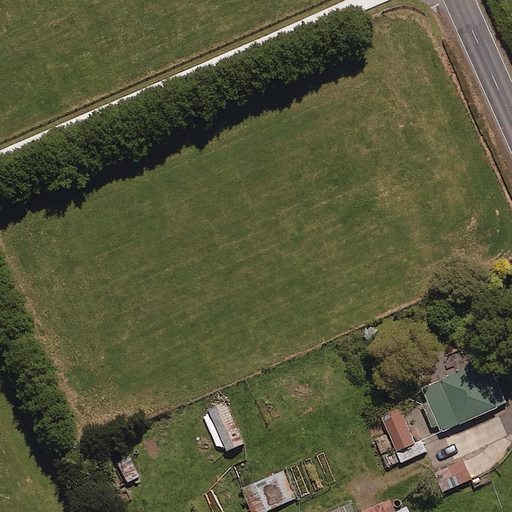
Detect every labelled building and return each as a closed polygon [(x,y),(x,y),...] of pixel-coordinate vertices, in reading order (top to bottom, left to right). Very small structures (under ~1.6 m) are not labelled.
[(362,386),(343,344),(233,392),(252,434),(362,386)] [(491,385),(480,360),(418,387),(438,432),(507,401),(499,382),(491,385)] [(247,444),(225,394),(207,402),(228,452),(247,444)] [(416,438),(400,406),(383,414),(398,447),(416,438)] [(423,438),(386,454),(391,466),(428,450),(423,438)] [(254,477),(245,457),(234,462),(242,482),(254,477)] [(472,477),(465,464),(441,475),(447,488),(472,477)] [(283,469),(242,486),(253,511),(266,511),(296,499),(283,469)] [(400,511),(393,495),(355,511),(400,511)]
